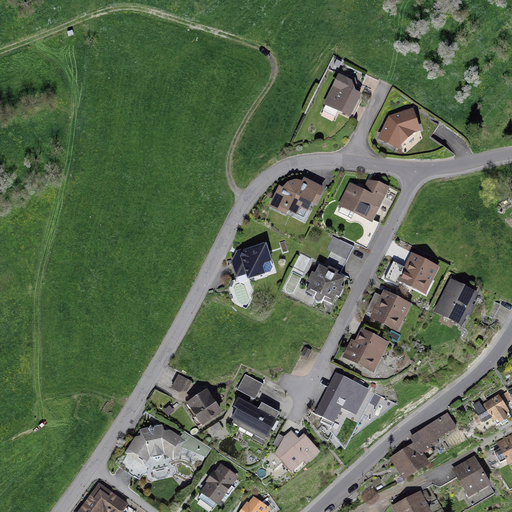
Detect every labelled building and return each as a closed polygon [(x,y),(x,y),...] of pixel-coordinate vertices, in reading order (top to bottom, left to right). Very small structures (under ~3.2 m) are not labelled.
[(323,103),(347,115),(360,92),(336,79),(323,103)] [(377,138),(394,148),(399,135),(415,130),(411,111),(387,120),(377,138)] [(300,218),(316,190),(288,174),(272,202),(300,218)] [(368,223),(387,189),(369,179),(360,196),(349,189),(339,207),(368,223)] [(245,277),(268,270),(261,248),(238,255),(245,277)] [(425,291),(437,268),(413,255),(401,279),(425,291)] [(331,303),(344,278),(320,267),(308,291),(331,303)] [(439,311),(461,322),(475,293),(453,282),(439,311)] [(397,328),(409,304),(385,293),(374,317),(397,328)] [(374,369),(386,344),(362,333),(356,345),(352,343),(346,356),(374,369)] [(180,372),(172,386),(182,392),(190,378),(180,372)] [(237,389),(251,398),(259,386),(246,376),(237,389)] [(337,411),(349,391),(331,380),(314,406),(326,413),(330,407),(337,411)] [(202,422),(220,411),(207,392),(190,403),(202,422)] [(500,395),(492,400),(501,415),(509,410),(500,395)] [(278,413),(262,405),(259,411),(238,400),(235,406),(238,408),(234,417),(267,435),(278,413)] [(493,419),(501,415),(492,400),(482,406),(480,403),(474,406),(483,421),(492,416),(493,419)] [(421,451),(455,427),(447,416),(412,438),(417,445),(421,451)] [(155,450),(166,457),(176,443),(156,427),(136,432),(122,449),(135,460),(140,453),(155,450)] [(306,462),(317,451),(303,435),(298,440),(292,433),(286,438),(277,454),(291,469),(303,459),(306,462)] [(511,439),(495,449),(501,462),(506,459),(511,468),(511,466),(511,439)] [(404,477),(428,463),(421,451),(417,445),(394,458),(404,477)] [(469,493),(487,483),(474,460),(456,470),(469,493)] [(200,495),(214,506),(236,477),(222,467),(200,495)] [(96,511),(110,511),(117,504),(97,487),(75,511),(93,511),(95,511),(96,511)] [(397,511),(428,511),(419,494),(395,507),(397,511)] [(265,511),(268,508),(254,499),(245,511),(265,511)]
